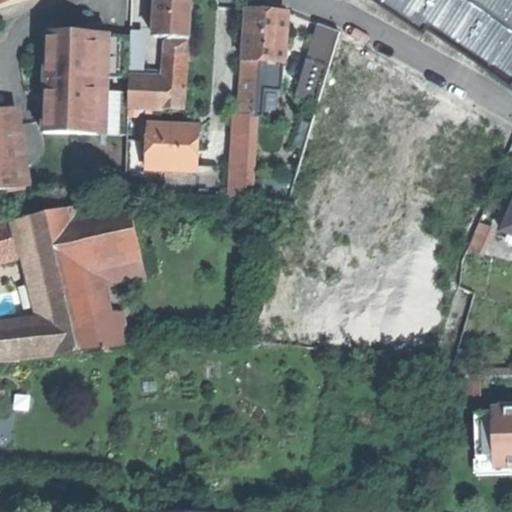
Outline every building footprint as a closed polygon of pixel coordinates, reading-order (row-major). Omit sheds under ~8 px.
[(156,9),(156,0),(148,0),(149,8),(156,9)] [(167,38),(189,39),(191,0),(156,0),(156,9),(155,22),(155,38),(167,38)] [(511,0),(373,0),(390,11),(423,34),(427,29),(428,29),(511,87),(511,86),(511,0)] [(249,2),(248,11),(265,12),(265,8),(249,2)] [(156,9),(149,8),(148,22),(155,22),(156,9)] [(248,11),(245,60),(262,62),(285,63),(288,14),(273,13),(265,12),(248,11)] [(61,31),(61,34),(86,35),(87,21),(61,31)] [(86,35),(100,36),(100,22),(87,21),(86,35)] [(317,24),(296,96),(316,102),(338,30),(317,24)] [(43,133),(127,137),(128,108),(130,79),(132,37),(100,36),(86,35),(61,34),(47,33),(46,52),(46,71),(50,71),(49,91),(45,91),(44,113),(43,133)] [(164,109),(186,110),(189,39),(167,38),(165,80),(164,109)] [(241,116),(258,117),(260,91),(262,62),(245,60),(241,116)] [(130,79),(128,108),(164,109),(165,80),(130,79)] [(260,91),(258,117),(266,118),(281,119),(283,119),(285,92),(260,91)] [(0,191),(25,188),(14,109),(0,111),(0,191)] [(281,119),(266,118),(266,126),(281,127),(281,119)] [(147,169),(198,171),(199,149),(191,149),(192,128),(172,127),(149,126),(148,143),(147,169)] [(191,149),(199,149),(200,128),(192,128),(191,149)] [(94,297),(118,292),(116,283),(145,277),(141,259),(142,259),(130,204),(77,216),(75,208),(21,220),(28,256),(40,308),(94,297)] [(0,226),(0,264),(28,256),(21,220),(0,226)] [(105,347),(105,354),(131,351),(127,337),(118,292),(94,297),(98,317),(105,347)] [(44,329),(98,317),(94,297),(40,308),(44,329)] [(51,359),(105,347),(98,317),(44,329),(51,359)] [(0,364),(51,359),(44,329),(0,334),(0,364)] [(127,337),(131,351),(138,350),(135,335),(127,337)] [(493,412),(477,412),(477,457),(494,456),(495,467),(511,466),(511,408),(493,409),(493,412)]
